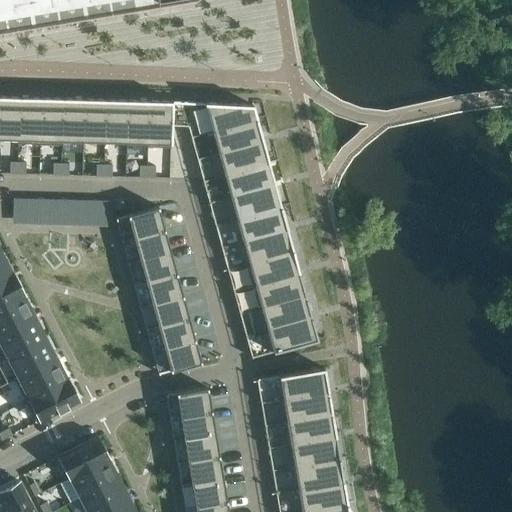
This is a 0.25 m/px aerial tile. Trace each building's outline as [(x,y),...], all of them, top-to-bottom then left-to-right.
[(0,0),(0,30),(186,0),(0,0)] [(0,95),(0,137),(17,138),(18,138),(19,96),(11,96),(0,95)] [(17,138),(17,143),(39,144),(41,97),(19,96),(18,138),(17,138)] [(41,97),(39,144),(61,144),(62,144),(62,140),(61,140),(62,98),(41,97)] [(62,98),(61,140),(62,140),(83,140),(84,98),(62,98)] [(84,98),(83,140),(104,141),(105,99),(84,98)] [(105,99),(104,141),(114,141),(123,141),(126,141),(127,99),(105,99)] [(127,99),(126,141),(146,142),(147,142),(149,100),(127,99)] [(146,142),(146,147),(147,147),(170,147),(170,142),(171,124),(171,102),(171,101),(171,100),(149,100),(147,142),(146,142)] [(252,104),(203,102),(204,103),(211,130),(256,118),(252,104)] [(256,118),(211,130),(217,152),(262,140),(256,118)] [(262,140),(217,152),(223,174),(268,162),(262,140)] [(9,161),(9,173),(17,173),(17,162),(9,161)] [(17,162),(17,173),(25,174),(25,162),(17,162)] [(52,162),(52,174),(60,175),(60,163),(52,162)] [(268,162),(223,174),(229,196),(274,184),(268,162)] [(60,163),(60,175),(68,175),(68,163),(60,163)] [(96,164),(95,176),(103,176),(104,164),(96,164)] [(104,164),(103,176),(112,176),(112,164),(104,164)] [(139,165),(139,177),(146,177),(147,165),(139,165)] [(147,165),(146,177),(155,177),(155,165),(147,165)] [(274,184),(229,196),(235,218),(280,206),(274,184)] [(114,223),(114,197),(14,195),(14,220),(114,223)] [(157,206),(126,214),(133,237),(164,229),(157,206)] [(280,206),(235,218),(242,240),(286,228),(280,206)] [(286,228),(242,240),(248,262),(292,250),(286,228)] [(164,229),(133,237),(139,259),(170,251),(164,229)] [(292,250),(248,262),(254,284),(298,272),(292,250)] [(0,252),(0,251),(0,278),(11,273),(0,252)] [(170,251),(139,259),(145,281),(176,273),(170,251)] [(298,272),(254,284),(260,306),(304,294),(298,272)] [(11,273),(0,278),(0,305),(22,294),(11,273)] [(176,273),(145,281),(151,303),(182,295),(176,273)] [(22,294),(0,305),(0,332),(33,316),(22,294)] [(304,294),(260,306),(266,328),(310,316),(304,294)] [(182,295),(151,303),(157,325),(188,317),(182,295)] [(33,316),(0,332),(0,342),(7,356),(44,337),(33,316)] [(310,316),(266,328),(272,351),(316,339),(310,316)] [(188,317),(157,325),(163,347),(194,339),(188,317)] [(44,337),(7,356),(18,377),(13,379),(14,380),(56,358),(44,337)] [(194,339),(163,347),(169,370),(200,362),(194,339)] [(56,358),(14,380),(25,401),(67,379),(67,378),(66,379),(56,358)] [(323,367),(277,375),(281,398),(327,391),(323,367)] [(67,379),(25,401),(36,422),(40,420),(57,411),(57,412),(67,406),(78,400),(67,379)] [(206,386),(175,392),(179,415),(210,410),(206,386)] [(327,391),(281,398),(285,421),(331,413),(327,391)] [(210,410),(179,415),(183,438),(214,432),(210,410)] [(331,413),(285,421),(289,443),(334,436),(334,435),(331,413)] [(5,429),(0,431),(0,437),(2,440),(12,435),(8,427),(5,429)] [(214,432),(183,438),(186,460),(218,455),(214,432)] [(96,436),(58,456),(69,477),(107,457),(96,436)] [(334,436),(289,443),(293,466),(338,458),(334,436)] [(218,455),(186,460),(190,483),(222,477),(218,455)] [(70,477),(59,483),(69,502),(80,497),(117,478),(107,458),(108,458),(107,457),(69,477),(70,477)] [(338,458),(293,466),(297,488),(342,480),(338,458)] [(222,477),(190,483),(194,505),(226,500),(222,477)] [(117,478),(80,497),(87,511),(100,511),(128,498),(127,496),(124,491),(117,478)] [(342,480),(297,488),(300,511),(346,503),(342,480)] [(35,511),(19,481),(0,490),(0,494),(9,511),(35,511)] [(36,481),(28,485),(34,495),(41,492),(36,481)] [(0,511),(9,511),(0,494),(0,511)] [(128,498),(100,511),(135,511),(131,504),(129,500),(128,498)] [(227,511),(226,500),(194,505),(195,511),(227,511)] [(46,501),(39,505),(42,511),(51,511),(52,511),(46,501)] [(346,503),(300,511),(349,511),(349,509),(347,509),(346,503)]
